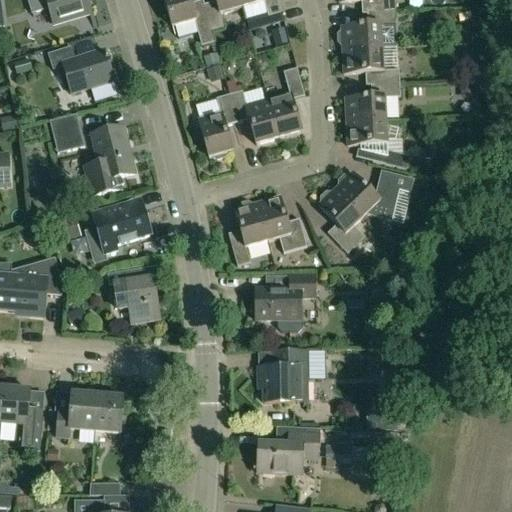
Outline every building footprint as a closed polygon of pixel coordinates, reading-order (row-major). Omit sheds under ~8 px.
[(52,26),(92,13),(87,0),(26,0),(31,16),(48,11),(52,26)] [(215,46),(212,36),(203,7),(192,11),(188,0),(163,0),(172,31),(184,27),(186,33),(196,30),(202,50),(215,46)] [(214,0),(215,4),(203,7),(212,36),(224,32),(220,17),(241,11),(238,0),(214,0)] [(238,0),(241,11),(263,5),(267,20),(280,16),(275,0),(238,0)] [(338,0),(339,5),(365,4),(366,16),(394,10),(393,0),(338,0)] [(367,28),(380,28),(380,29),(396,28),(394,10),(366,16),(367,28)] [(382,51),(380,29),(380,28),(367,28),(340,30),(342,53),(382,51)] [(104,53),(74,62),(71,50),(48,57),(53,73),(63,69),(71,97),(113,84),(104,53)] [(369,76),(370,88),(399,87),(398,73),(383,74),(382,51),(342,53),(343,78),(369,76)] [(293,62),(297,77),(310,74),(306,58),(293,62)] [(278,142),(300,136),(291,103),(303,100),(295,72),(282,76),(288,98),(267,104),(278,142)] [(344,102),(345,124),(386,122),(385,102),(400,101),(399,87),(370,88),(371,101),(344,102)] [(241,95),(229,99),(236,127),(248,124),(255,149),(278,142),(267,104),(246,110),(241,95)] [(229,99),(189,110),(194,124),(198,123),(209,162),(232,155),(225,130),(236,127),(229,99)] [(76,117),(49,124),(55,148),(64,146),(67,155),(84,150),(76,117)] [(386,122),(345,124),(347,149),(387,146),(386,122)] [(91,138),(98,165),(82,169),(90,201),(123,193),(122,188),(124,187),(121,180),(134,177),(130,160),(132,159),(131,158),(129,158),(127,150),(129,150),(129,149),(127,149),(123,130),(91,138)] [(389,154),(387,159),(385,167),(406,172),(409,159),(389,154)] [(0,191),(10,191),(8,157),(0,157),(0,191)] [(351,176),(334,193),(362,221),(366,217),(392,224),(400,193),(410,196),(414,182),(381,174),(375,200),(351,176)] [(362,221),(334,193),(317,209),(336,229),(327,237),(347,258),(364,241),(354,229),(362,221)] [(279,201),(256,207),(267,245),(279,242),(283,257),(306,250),(298,223),(286,226),(279,201)] [(115,210),(92,217),(105,258),(119,254),(117,248),(149,239),(141,214),(130,217),(126,204),(115,208),(115,210)] [(246,251),(267,245),(256,207),(234,213),(241,239),(229,242),(237,270),(250,266),(246,251)] [(56,253),(52,242),(42,245),(45,256),(56,253)] [(45,298),(61,299),(62,286),(55,261),(11,274),(10,279),(0,278),(0,312),(29,315),(29,319),(43,320),(45,298)] [(152,281),(139,283),(138,272),(107,277),(108,288),(113,288),(117,314),(128,312),(131,327),(159,323),(152,281)] [(314,279),(289,279),(289,292),(255,292),(255,323),(277,323),(277,331),(281,335),(297,335),(301,331),(301,301),(315,301),(314,279)] [(258,382),(263,382),(264,406),(306,404),(305,354),(273,355),(274,370),(258,370),(258,382)] [(3,391),(0,426),(16,428),(15,444),(25,445),(24,452),(39,453),(41,423),(27,422),(29,393),(3,391)] [(70,396),(69,416),(58,415),(56,440),(67,441),(68,432),(94,434),(96,398),(70,396)] [(96,398),(94,434),(120,436),(122,400),(96,398)] [(371,406),(371,430),(398,431),(398,406),(371,406)] [(312,410),(312,419),(331,419),(331,410),(312,410)] [(258,446),(257,476),(301,478),(301,462),(317,462),(318,432),(288,431),(288,447),(258,446)] [(351,448),(326,448),(325,473),(350,474),(350,461),(369,462),(369,451),(351,451),(351,448)] [(5,487),(0,486),(0,499),(19,500),(19,494),(11,493),(5,487)] [(119,487),(90,486),(90,498),(119,498),(119,487)] [(0,511),(10,511),(11,502),(0,501),(0,511)] [(103,511),(103,503),(74,503),(73,511),(103,511)]
